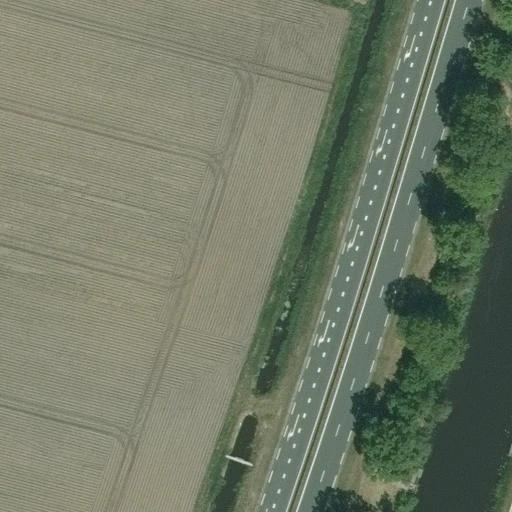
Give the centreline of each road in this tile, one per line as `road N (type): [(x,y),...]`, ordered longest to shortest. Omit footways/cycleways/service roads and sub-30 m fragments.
road 1 (trunk): [(432,0),(272,511)]
road 2 (trunk): [(311,511),(467,0)]
